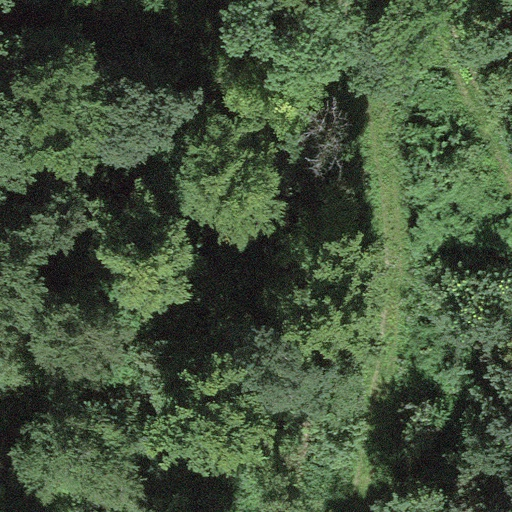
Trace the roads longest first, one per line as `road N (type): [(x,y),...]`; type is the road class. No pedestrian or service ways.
road 1 (track): [(354,0),(397,203),(399,252),(381,417),(359,511)]
road 2 (track): [(431,0),(511,164)]
road 3 (track): [(480,0),(492,132)]
